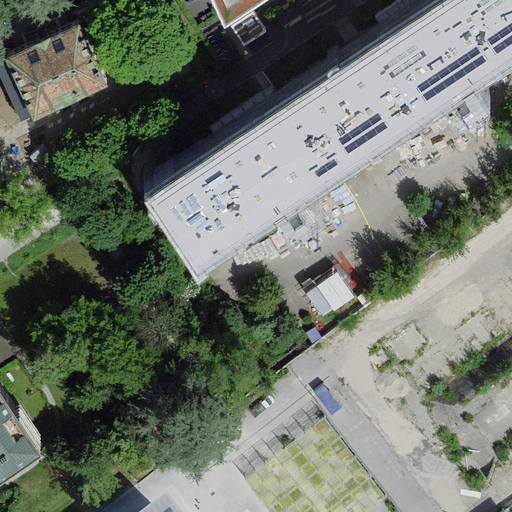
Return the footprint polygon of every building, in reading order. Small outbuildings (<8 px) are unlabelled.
[(212,0),(219,12),(237,0),(212,0)] [(511,0),(437,0),(419,12),(455,66),(511,30),(511,0)] [(248,39),(264,29),(252,9),(236,19),(248,39)] [(419,12),(337,67),(373,121),(400,103),(402,106),(430,88),(428,85),(455,66),(419,12)] [(80,21),(0,56),(0,66),(23,119),(107,80),(80,21)] [(337,67),(253,120),(290,176),(318,158),(320,161),(347,143),(345,140),(373,121),(337,67)] [(199,157),(165,179),(202,235),(290,176),(253,120),(226,139),(224,136),(215,142),(197,154),(199,157)] [(337,264),(305,282),(319,307),(351,288),(337,264)] [(400,356),(423,340),(410,322),(387,337),(400,356)] [(0,457),(32,436),(0,387),(0,457)]
